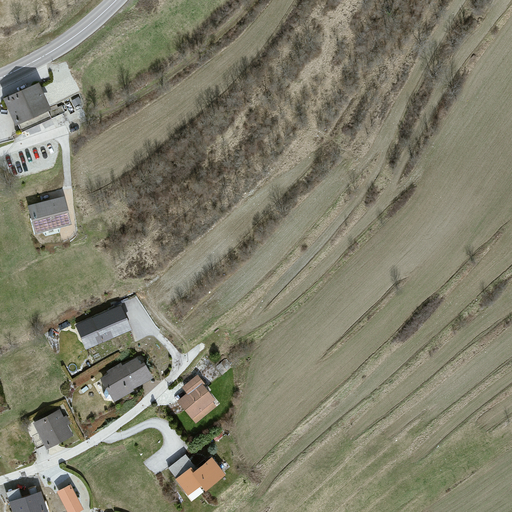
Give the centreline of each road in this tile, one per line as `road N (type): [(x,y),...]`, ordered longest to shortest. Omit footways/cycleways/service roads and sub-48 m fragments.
road 1 (residential): [(0,480),(123,426),(195,353)]
road 2 (secondary): [(0,83),(54,57),(116,0)]
